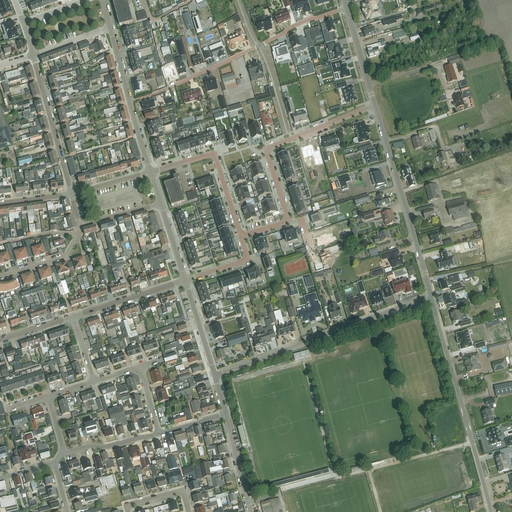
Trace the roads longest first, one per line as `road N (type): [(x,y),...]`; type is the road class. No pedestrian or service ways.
road 1 (residential): [(214,375),(430,296)]
road 2 (unclassified): [(490,511),(430,296)]
road 3 (unclassified): [(430,296),(374,105)]
road 4 (residential): [(150,172),(213,155),(241,236)]
road 5 (residential): [(71,193),(33,55)]
road 6 (residential): [(129,100),(260,45)]
